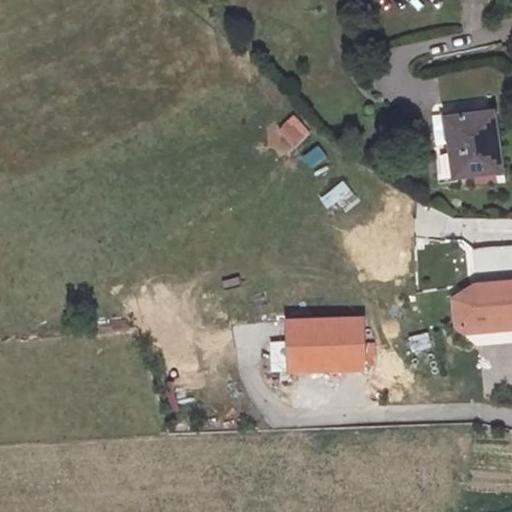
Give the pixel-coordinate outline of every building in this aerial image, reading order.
[(487,18),(486,0),(464,0),(466,19),(487,18)] [(274,125),(288,148),(308,136),(295,113),(274,125)] [(449,118),(454,177),(500,172),(495,113),(449,118)] [(309,169),(325,158),(317,146),(301,158),(309,169)] [(330,217),(355,199),(337,174),(312,192),(330,217)] [(511,246),(472,249),(474,284),(511,281),(511,246)] [(511,281),(474,284),(476,298),(452,301),(455,327),(464,334),(499,330),(498,324),(511,322),(511,281)] [(358,318),(284,319),(285,369),(360,367),(358,318)] [(429,336),(407,336),(407,359),(429,359),(429,336)]
